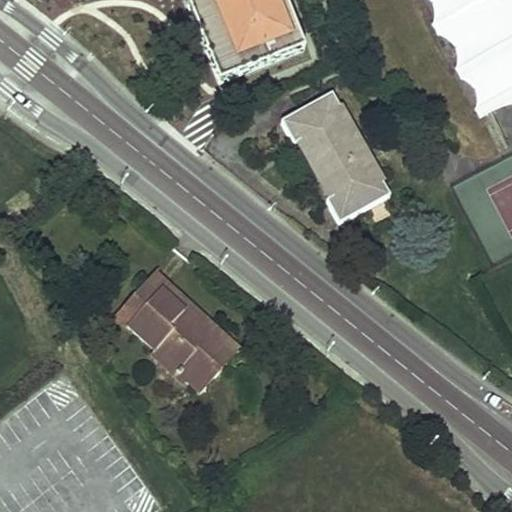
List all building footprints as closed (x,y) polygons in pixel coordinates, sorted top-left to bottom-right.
[(120,0),(124,9),(147,0),(120,0)] [(195,0),(230,83),(305,52),(283,0),(195,0)] [(511,99),(511,0),(428,0),(488,112),(511,99)] [(368,179),(336,123),(344,118),(331,95),(280,124),(293,147),(298,145),(302,142),(334,198),(330,201),(325,203),(338,226),(389,197),(376,174),(368,179)] [(376,174),(344,118),(336,123),(368,179),(376,174)] [(334,198),(302,142),(298,145),(330,201),(334,198)] [(156,276),(136,298),(146,307),(161,292),(183,313),(189,307),(156,276)] [(136,298),(119,317),(156,352),(153,355),(176,377),(180,373),(188,380),(202,393),(219,375),(211,367),(225,353),(206,336),(203,339),(197,333),(206,323),(189,307),(183,313),(161,292),(146,307),(136,298)] [(206,323),(197,333),(203,339),(206,336),(225,353),(211,367),(219,375),(239,353),(206,323)] [(180,373),(176,377),(184,384),(188,380),(180,373)]
